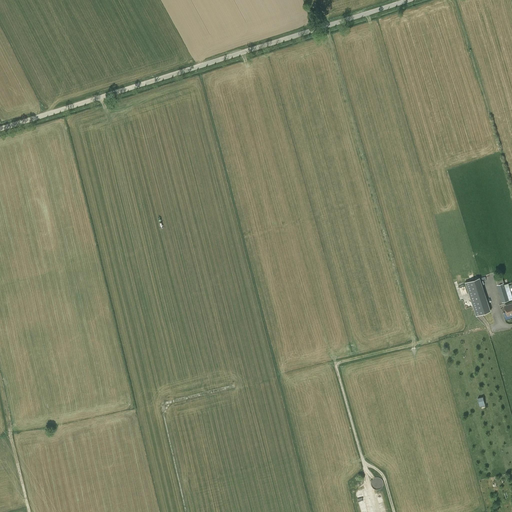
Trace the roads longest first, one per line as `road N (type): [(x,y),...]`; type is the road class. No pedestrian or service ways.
road 1 (unclassified): [(408,0),(0,127)]
road 2 (track): [(393,511),(384,478),(363,462),(335,366),(412,345)]
